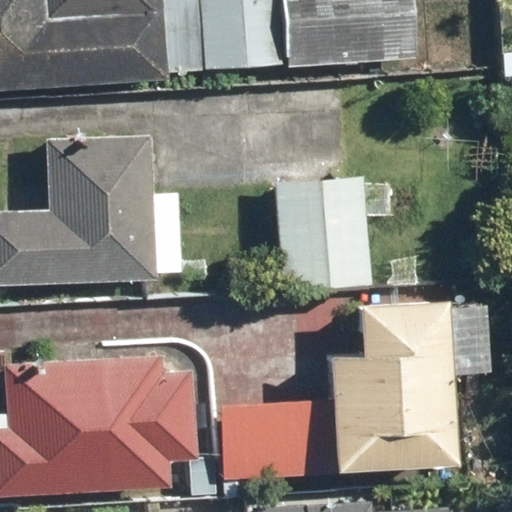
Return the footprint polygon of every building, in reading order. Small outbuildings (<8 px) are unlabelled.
[(0,0),(0,90),(147,87),(146,74),(402,67),(400,0),(0,0)] [(6,214),(0,214),(0,283),(171,282),(171,190),(140,191),(139,133),(35,134),(35,184),(6,184),(6,214)] [(356,182),(266,181),(265,290),(354,291),(356,182)] [(308,358),(307,401),(305,472),(434,475),(437,373),(470,374),(471,306),(338,303),(336,359),(308,358)] [(0,493),(152,495),(152,460),(178,460),(179,361),(98,360),(98,341),(49,340),(49,362),(0,361),(0,493)] [(305,472),(307,401),(207,399),(206,474),(305,476),(305,472)] [(423,511),(304,511),(304,503),(247,504),(246,511),(446,511),(446,506),(424,507),(423,511)]
